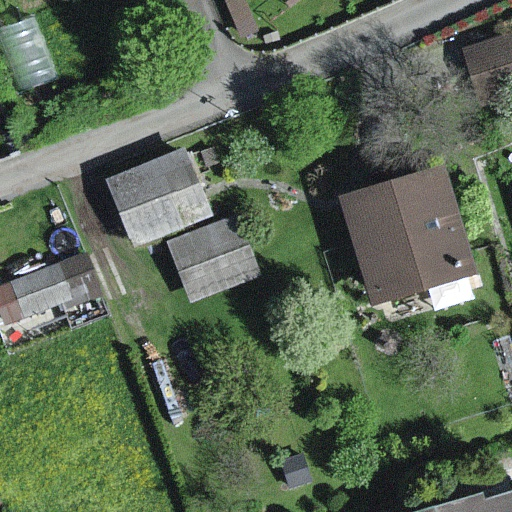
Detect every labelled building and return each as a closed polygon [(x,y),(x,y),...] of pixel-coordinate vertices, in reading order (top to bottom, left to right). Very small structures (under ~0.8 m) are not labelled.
[(485,86),(511,74),(511,18),(464,40),(485,86)] [(212,222),(185,155),(104,187),(131,254),(212,222)] [(441,173),(327,199),(362,313),(464,278),(441,173)] [(163,249),(189,314),(261,285),(234,220),(163,249)] [(0,276),(0,278),(15,314),(89,283),(73,245),(0,276)] [(511,511),(511,500),(479,510),(473,502),(436,511),(511,511)]
